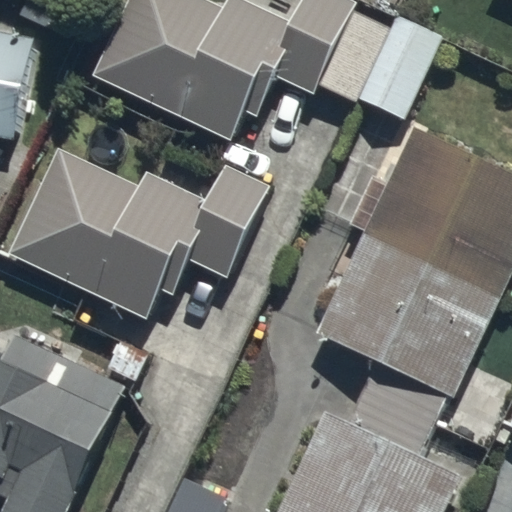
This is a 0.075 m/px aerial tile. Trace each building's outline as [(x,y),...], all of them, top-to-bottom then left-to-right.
[(360,107),(392,39),(355,21),(359,12),(334,0),(312,0),(296,34),(234,5),(230,16),(195,0),(133,0),(95,81),(234,146),(247,118),(260,124),(279,84),(318,102),(323,89),(360,107)] [(392,39),(360,107),(406,128),(445,43),(400,22),(392,39)] [(0,41),(0,144),(19,148),(38,49),(0,41)] [(511,293),(511,177),(421,136),(323,349),(379,374),(354,428),(332,418),(288,511),(453,511),(466,485),(425,466),(452,407),(459,410),(511,293)] [(61,156),(11,261),(150,328),(165,298),(175,303),(191,268),(231,286),(273,196),(228,175),(211,211),(148,181),(141,194),(61,156)] [(77,511),(128,395),(13,340),(0,368),(0,483),(5,486),(0,497),(14,504),(10,511),(77,511)] [(186,484),(172,511),(230,511),(233,507),(186,484)]
